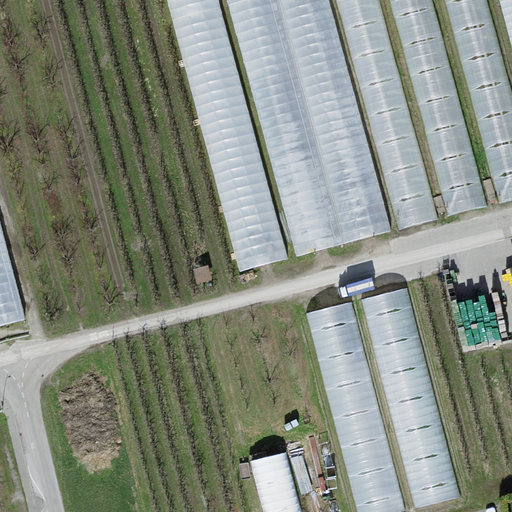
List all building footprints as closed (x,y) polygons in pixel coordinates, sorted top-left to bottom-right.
[(290,251),(382,230),(329,0),(219,0),(224,21),(203,26),(208,46),(206,46),(207,51),(190,55),(238,266),(291,254),(290,251)] [(378,0),(337,0),(389,226),(429,217),(378,0)] [(390,0),(439,212),(478,203),(431,0),(390,0)] [(451,0),(498,197),(511,193),(511,112),(485,0),(451,0)] [(511,0),(500,0),(511,49),(511,0)] [(0,242),(0,323),(17,320),(0,242)] [(354,296),(311,305),(355,511),(377,511),(409,505),(409,503),(457,493),(413,282),(365,292),(387,395),(375,397),(354,296)] [(302,511),(287,447),(252,455),(266,511),(302,511)]
